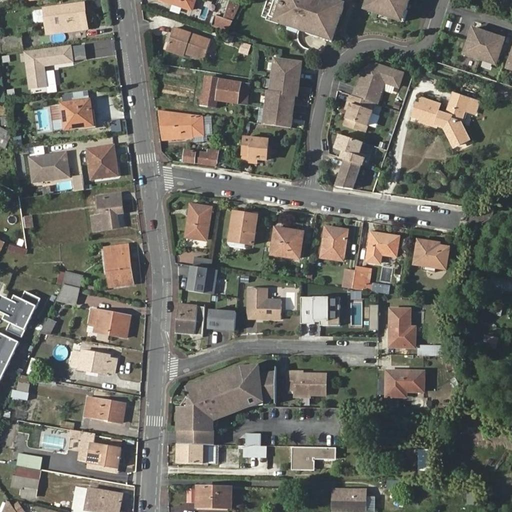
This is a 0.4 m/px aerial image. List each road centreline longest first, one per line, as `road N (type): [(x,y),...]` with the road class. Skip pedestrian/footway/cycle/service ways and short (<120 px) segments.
road 1 (residential): [(314,196),(317,129),(332,71),(365,45),(421,51),(445,0)]
road 2 (residential): [(355,352),(243,349),(163,370)]
road 3 (tertiary): [(163,370),(154,177)]
road 4 (unknown): [(161,433),(218,436),(274,419),(345,423)]
road 5 (tertiary): [(154,177),(126,0)]
road 6 (residential): [(154,177),(314,196)]
road 7 (tertiary): [(157,511),(163,370)]
road 8 (residential): [(314,196),(450,218)]
